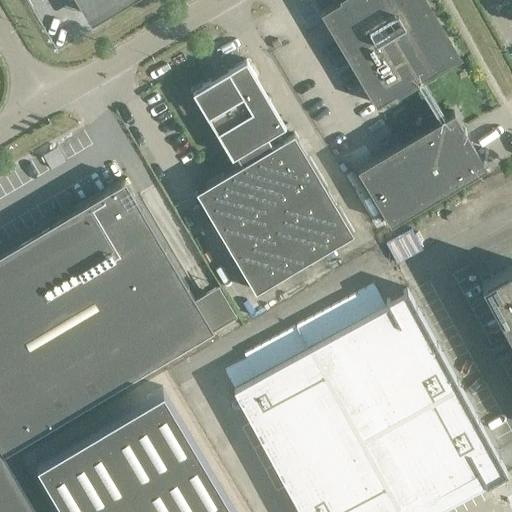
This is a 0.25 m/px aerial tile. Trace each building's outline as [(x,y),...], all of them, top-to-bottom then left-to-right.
[(78,0),(87,13),(88,13),(87,12),(99,15),(98,15),(99,16),(126,0),(78,0)] [(346,0),(341,3),(339,0),(320,12),(374,104),(394,92),(392,89),(452,54),(419,0),(346,0)] [(253,64),(200,96),(239,161),(243,159),(248,168),(203,195),(262,294),(360,237),(301,137),(280,149),(275,140),(292,130),(253,64)] [(467,117),(458,123),(370,174),(403,229),(500,172),(467,117)] [(38,511),(3,452),(213,328),(124,178),(0,252),(0,511),(38,511)] [(395,264),(383,243),(214,343),(227,364),(395,264)] [(511,268),(510,265),(481,281),(511,338),(511,268)] [(410,511),(411,511),(411,510),(411,509),(410,508),(444,489),(447,496),(449,495),(445,489),(483,468),(489,480),(490,481),(494,479),(506,472),(511,470),(410,285),(406,287),(408,292),(395,299),(393,294),(389,296),(391,301),(237,385),(305,511),(410,511)] [(237,511),(162,386),(36,460),(66,511),(237,511)]
